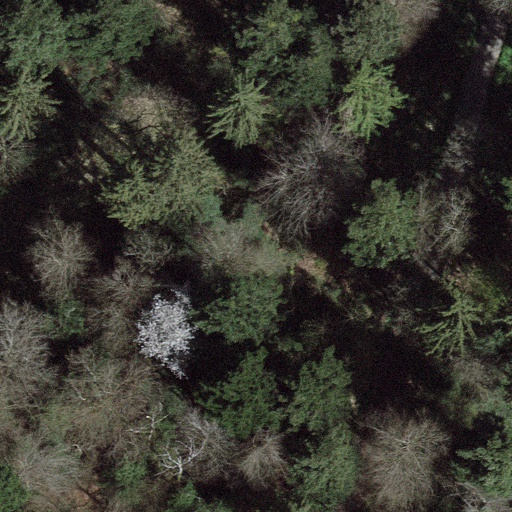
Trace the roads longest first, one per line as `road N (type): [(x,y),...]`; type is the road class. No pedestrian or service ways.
road 1 (track): [(330,511),(494,0)]
road 2 (track): [(362,0),(0,294)]
